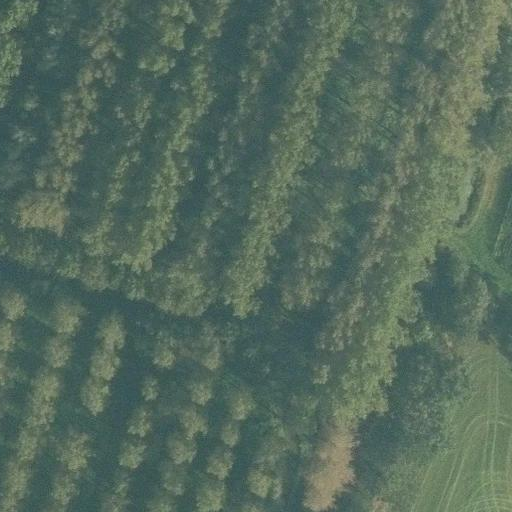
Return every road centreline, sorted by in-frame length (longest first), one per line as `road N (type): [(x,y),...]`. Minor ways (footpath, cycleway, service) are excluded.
road 1 (track): [(499,0),(333,511)]
road 2 (track): [(0,190),(197,254),(245,285),(368,403)]
